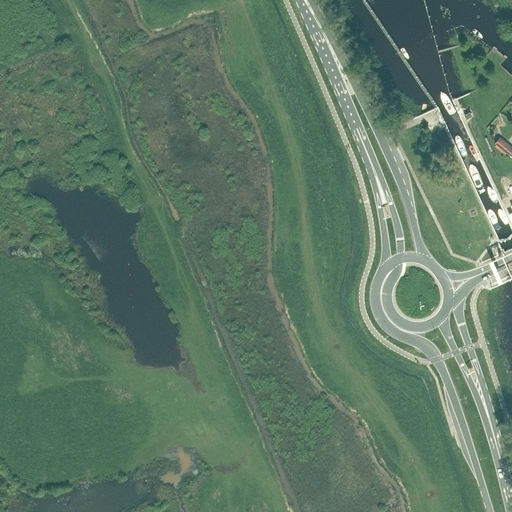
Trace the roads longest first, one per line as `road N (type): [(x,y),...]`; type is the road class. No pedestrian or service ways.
road 1 (primary): [(384,269),(374,291),(378,313),(436,359),(489,511)]
road 2 (primary): [(427,260),(392,162),(325,38)]
road 3 (primary): [(325,38),(325,63),(371,176)]
road 4 (primary): [(488,430),(491,414),(456,296)]
road 5 (primary): [(488,430),(442,313)]
